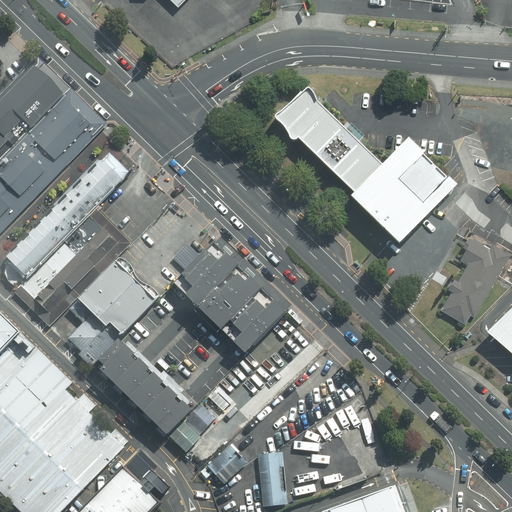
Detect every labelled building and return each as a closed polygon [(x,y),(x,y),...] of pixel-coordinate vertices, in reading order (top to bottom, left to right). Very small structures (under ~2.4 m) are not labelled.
[(190,0),(164,0),(177,13),(190,0)] [(34,65),(0,100),(0,159),(64,94),(34,65)] [(358,202),(389,168),(321,104),(317,101),(315,99),(314,96),(313,92),(310,87),(308,87),(305,88),(303,91),(301,92),(282,109),(278,113),(277,114),(276,115),(276,117),(276,118),(278,120),(282,123),(286,127),(286,128),(288,132),(289,136),(290,138),(293,139),(295,139),(297,138),(298,137),(354,192),(351,195),(358,202)] [(0,232),(97,128),(67,99),(0,164),(0,232)] [(130,173),(109,154),(7,255),(30,278),(130,173)] [(448,196),(403,154),(389,168),(388,170),(358,202),(357,203),(395,239),(402,245),(448,196)] [(95,211),(30,278),(16,292),(50,324),(129,244),(95,211)] [(457,287),(444,311),(470,326),(509,257),(482,242),(480,245),(473,241),(470,246),(462,262),(469,265),(457,287)] [(278,305),(216,243),(176,283),(245,352),(285,311),(278,305)] [(119,257),(78,299),(118,338),(160,296),(158,293),(153,288),(147,284),(142,282),(139,279),(135,275),(134,271),(131,266),(128,261),(123,259),(119,257)] [(118,338),(78,299),(68,309),(82,323),(68,339),(81,351),(78,355),(90,366),(97,359),(118,338)] [(511,308),(490,331),(511,351),(511,308)] [(292,309),(288,312),(299,324),(303,320),(292,309)] [(73,382),(0,314),(0,489),(24,511),(59,511),(126,449),(66,390),(69,386),(73,382)] [(143,362),(118,338),(97,359),(104,365),(99,368),(155,423),(167,434),(192,410),(180,399),(143,362)] [(217,392),(210,398),(223,411),(230,404),(217,392)] [(201,404),(170,438),(186,452),(217,418),(201,404)] [(229,447),(207,468),(223,484),(244,463),(229,447)] [(286,502),(283,453),(259,454),(262,503),(286,502)] [(148,511),(165,493),(129,461),(82,511),(148,511)] [(406,511),(396,484),(329,507),(330,511),(406,511)]
